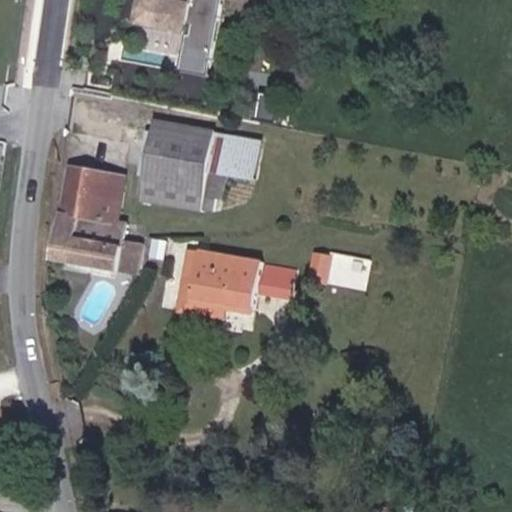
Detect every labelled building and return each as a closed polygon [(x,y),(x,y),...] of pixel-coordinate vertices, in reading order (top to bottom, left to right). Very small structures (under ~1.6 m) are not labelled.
[(147,0),(144,21),(210,32),(216,0),(147,0)] [(149,202),(205,215),(223,130),(166,119),(149,202)] [(233,133),(243,134),(246,121),(236,120),(233,133)] [(215,198),(227,200),(233,176),(221,172),(230,132),(223,130),(205,215),(210,216),(215,198)] [(134,220),(121,218),(130,173),(82,163),(63,256),(124,268),(125,266),(129,244),(134,220)] [(125,266),(141,270),(146,247),(129,244),(125,266)] [(207,285),(225,288),(232,247),(214,244),(207,285)] [(259,295),(278,299),(285,256),(232,247),(225,288),(259,295)] [(333,275),(353,278),(359,252),(338,249),(333,275)] [(205,295),(224,298),(225,288),(207,285),(205,295)] [(224,298),(257,305),(259,295),(225,288),(224,298)] [(255,319),(257,305),(224,298),(205,295),(202,309),(255,319)]
